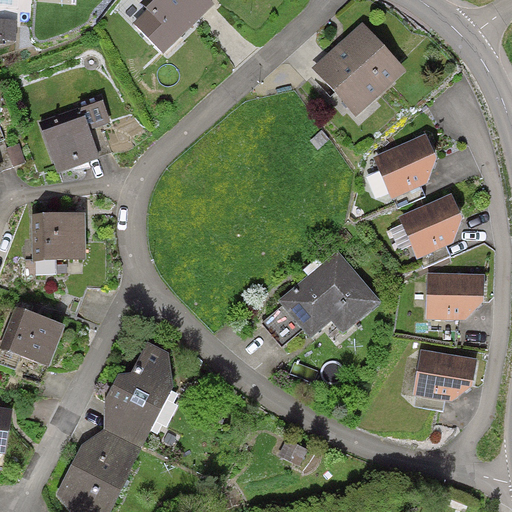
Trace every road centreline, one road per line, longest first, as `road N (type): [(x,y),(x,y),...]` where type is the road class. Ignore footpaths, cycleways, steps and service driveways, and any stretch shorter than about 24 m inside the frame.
road 1 (residential): [(327,0),(147,167),(131,202),(135,259),(142,282),(188,334),(268,398),(354,442),(454,470)]
road 2 (residential): [(454,470),(487,410),(502,301),(496,200),(461,113)]
